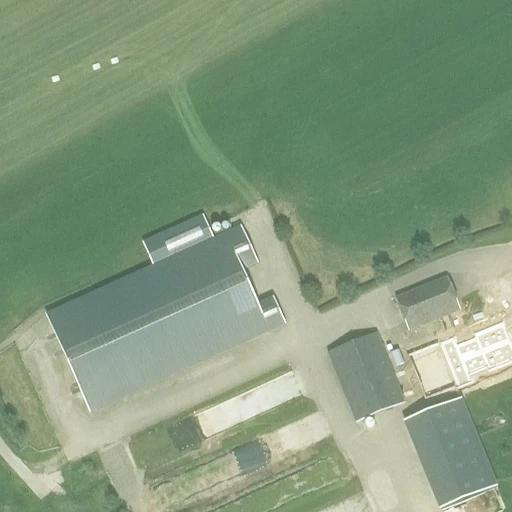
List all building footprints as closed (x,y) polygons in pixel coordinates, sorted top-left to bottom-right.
[(91,411),(284,323),(273,299),(257,306),(242,273),(258,266),(242,231),(215,243),(203,217),(143,244),(155,270),(49,318),(91,411)] [(459,310),(460,310),(448,280),(396,301),(408,331),(441,318),(438,310),(456,303),(459,310)] [(511,361),(511,346),(502,323),(474,335),(476,338),(457,346),(469,375),(487,368),(489,371),(511,361)] [(357,424),(405,405),(377,335),(329,355),(357,424)] [(463,399),(407,422),(443,510),(499,487),(463,399)]
